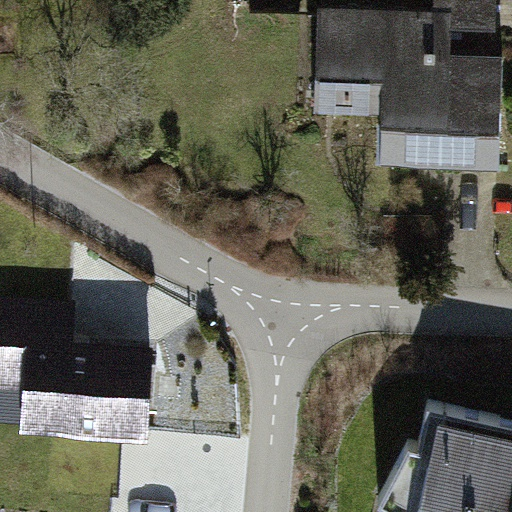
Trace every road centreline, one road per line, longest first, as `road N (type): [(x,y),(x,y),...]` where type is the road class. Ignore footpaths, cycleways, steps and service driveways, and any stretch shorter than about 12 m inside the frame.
road 1 (residential): [(0,151),(282,311)]
road 2 (residential): [(282,311),(511,314)]
road 3 (residential): [(282,311),(262,511)]
